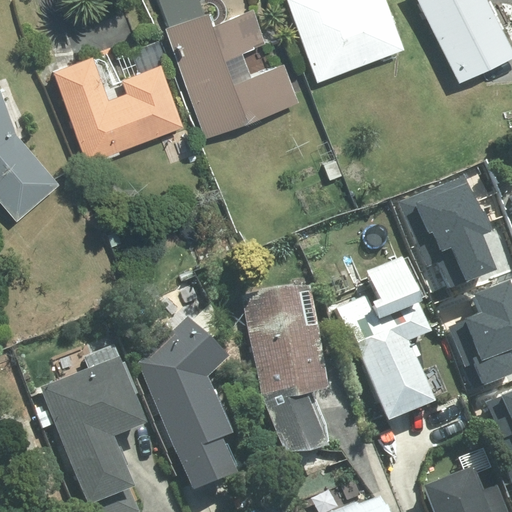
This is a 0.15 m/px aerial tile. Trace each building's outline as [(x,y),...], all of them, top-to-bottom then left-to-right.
[(157,28),(200,137),(293,101),(277,63),(226,83),(217,60),(258,44),(243,8),(202,24),(192,0),(155,0),(165,24),(157,28)] [(280,0),(312,79),(396,47),(377,0),(280,0)] [(478,0),(410,0),(452,81),(506,54),(478,0)] [(45,70),(81,161),(175,125),(152,65),(115,80),(119,91),(99,99),(82,56),(45,70)] [(0,114),(0,207),(11,221),(53,184),(7,133),(0,114)] [(511,190),(503,197),(511,210),(511,190)] [(346,337),(379,425),(425,407),(401,345),(424,336),(395,261),(359,275),(367,296),(332,309),(343,338),(346,337)] [(237,294),(251,403),(273,458),(293,450),(296,459),(324,448),(304,396),(317,394),(303,286),(237,294)] [(223,439),(199,377),(218,359),(186,324),(136,369),(184,494),(227,478),(213,443),(223,439)] [(511,462),(511,341),(484,344),(493,430),(507,464),(511,462)] [(113,361),(35,390),(81,511),(131,511),(105,440),(138,428),(113,361)] [(511,469),(500,475),(511,501),(511,469)] [(499,511),(491,489),(477,495),(467,471),(414,491),(421,511),(499,511)] [(380,511),(375,499),(339,511),(380,511)]
